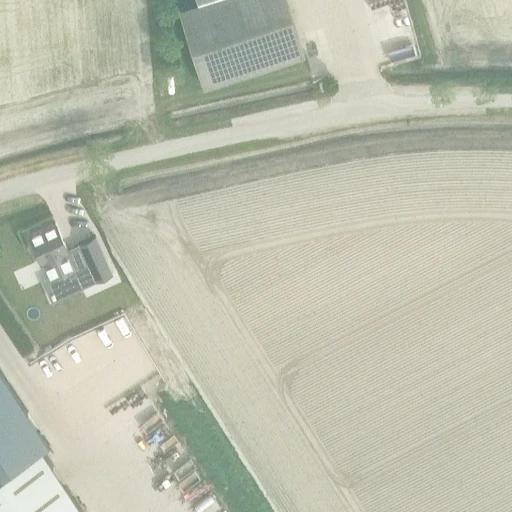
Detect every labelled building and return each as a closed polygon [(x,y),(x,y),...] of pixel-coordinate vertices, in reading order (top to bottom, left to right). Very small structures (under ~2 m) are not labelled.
[(180,6),(205,83),(301,52),(283,0),(198,0),(199,0),(180,6)] [(54,222),(28,234),(41,262),(43,261),(51,278),(73,268),(81,286),(112,272),(94,235),(78,242),(79,244),(66,250),(54,222)] [(50,446),(0,371),(0,478),(41,452),(50,446)] [(0,478),(0,511),(79,511),(41,452),(0,478)] [(209,511),(237,511),(236,506),(224,508),(220,485),(205,487),(209,511)]
